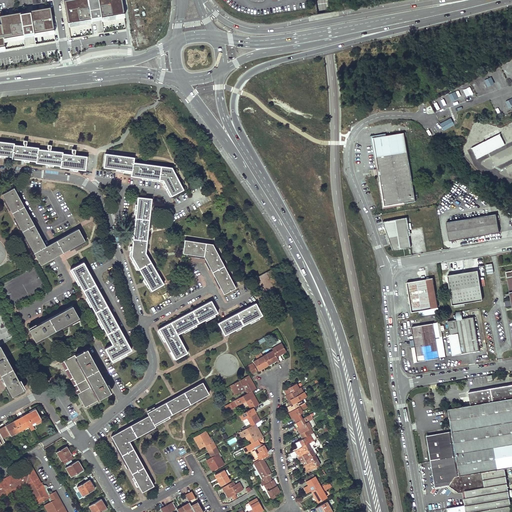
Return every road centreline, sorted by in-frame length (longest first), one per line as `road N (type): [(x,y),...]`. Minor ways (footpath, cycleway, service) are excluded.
road 1 (primary): [(181,78),(306,269),(335,343),(373,511)]
road 2 (primary): [(385,511),(332,305),(246,149)]
road 3 (primary): [(246,149),(233,98),(252,69),(441,16)]
road 4 (primary): [(483,0),(264,41),(215,36)]
road 5 (unclassified): [(447,0),(269,30),(226,21),(204,0)]
road 6 (primary): [(219,72),(251,55),(441,16)]
road 7 (unclassified): [(384,265),(350,175),(351,136),(379,116),(427,119)]
road 8 (primary): [(0,87),(127,71),(181,78)]
road 9 (residential): [(14,172),(69,278),(25,311)]
road 10 (residential): [(292,511),(276,446),(274,378),(287,370)]
road 11 (unclassified): [(511,243),(384,265)]
road 12 (unclassified): [(420,511),(398,385)]
road 13 (unclassified): [(398,385),(384,265)]
